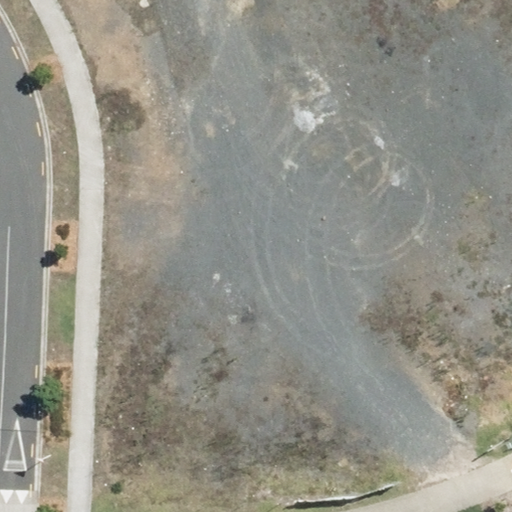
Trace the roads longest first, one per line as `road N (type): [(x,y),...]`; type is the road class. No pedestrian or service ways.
road 1 (residential): [(1,511),(19,220)]
road 2 (residential): [(19,220),(0,67)]
